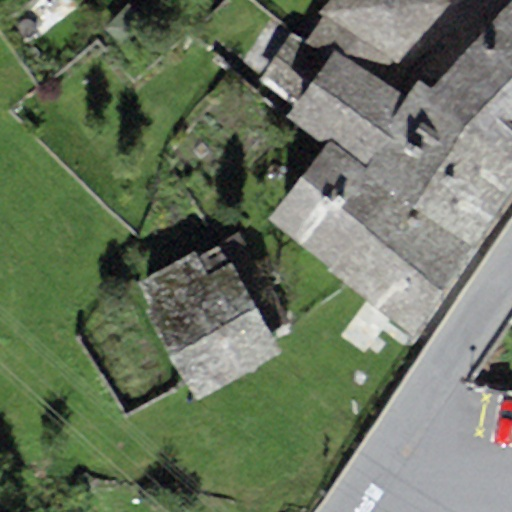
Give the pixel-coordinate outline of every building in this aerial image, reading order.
[(452,6),(445,0),(328,0),(325,4),(319,11),(323,16),(303,41),(321,53),(326,45),(377,79),(390,60),(396,66),(452,6)] [(511,5),(430,92),(511,148),(511,5)] [(377,79),(326,45),(321,53),(303,41),(292,33),(261,80),(298,104),(287,120),(324,144),(362,170),(408,99),(377,79)] [(418,84),(408,99),(362,170),(473,249),(511,187),(511,148),(430,92),(418,84)] [(362,170),(324,144),(270,221),(333,265),(326,274),(412,335),(473,249),(362,170)] [(135,291),(197,400),(281,352),(218,243),(135,291)]
